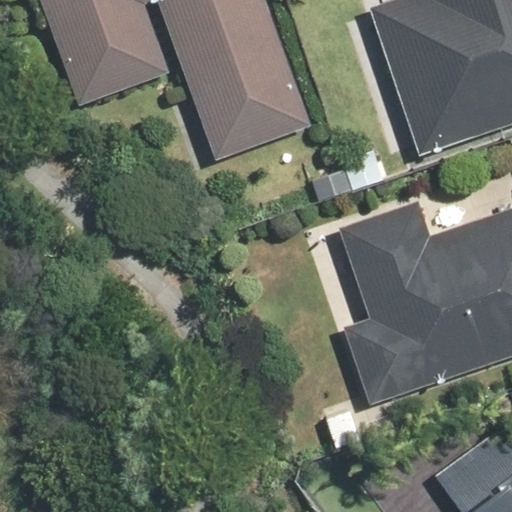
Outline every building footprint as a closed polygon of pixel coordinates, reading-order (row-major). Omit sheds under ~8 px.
[(256,0),(42,0),(78,97),(172,63),(209,164),(304,129),(256,0)] [(511,0),(389,0),(349,13),(400,164),(511,125),(511,0)] [(372,145),(305,174),(320,208),(386,180),(372,145)] [(405,424),(396,400),(511,360),(511,206),(499,212),(486,176),(307,237),(363,401),(323,415),(334,448),(405,424)] [(511,511),(511,417),(510,415),(435,471),(465,511),(511,511)]
